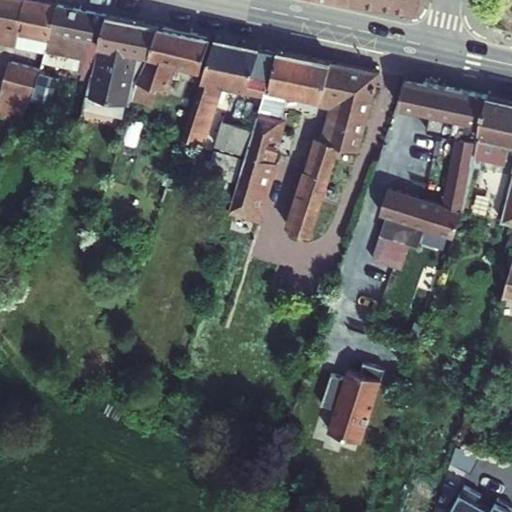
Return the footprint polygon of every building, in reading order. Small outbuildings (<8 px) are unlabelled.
[(307,135),(278,227),(299,234),(326,146),(347,150),(367,71),(333,63),(265,48),(201,37),(188,82),(179,80),(178,87),(175,85),(168,92),(159,91),(168,65),(187,70),(198,36),(163,29),(131,23),(42,5),(15,0),(0,0),(0,47),(3,34),(41,41),(44,50),(83,59),(75,97),(114,101),(150,114),(147,122),(174,129),(171,139),(192,145),(214,84),(253,92),(245,118),(225,112),(221,122),(210,120),(204,144),(235,154),(219,209),(250,217),(268,160),(260,157),(271,118),(277,91),(309,99),(320,104),(313,136),(307,135)] [(354,0),(370,3),(411,12),(413,0),(354,0)] [(62,83),(0,70),(0,128),(10,131),(21,106),(26,101),(59,107),(62,83)] [(511,102),(484,96),(410,80),(404,108),(416,111),(414,129),(443,136),(428,196),(376,185),(370,211),(376,211),(364,256),(393,264),(400,240),(409,240),(413,222),(442,231),(458,170),(465,170),(469,161),(492,166),(498,141),(508,140),(490,219),(508,223),(505,229),(511,229),(511,257),(493,253),(482,293),(511,299),(511,102)] [(319,430),(349,438),(373,367),(354,361),(353,371),(341,369),(338,379),(319,374),(310,403),(322,408),(319,430)] [(464,448),(441,441),(436,455),(455,465),(464,448)] [(463,489),(446,479),(432,503),(436,505),(432,511),(490,511),(496,503),(479,493),(473,503),(460,496),(463,489)] [(507,511),(509,511),(496,503),(490,511),(507,511)]
